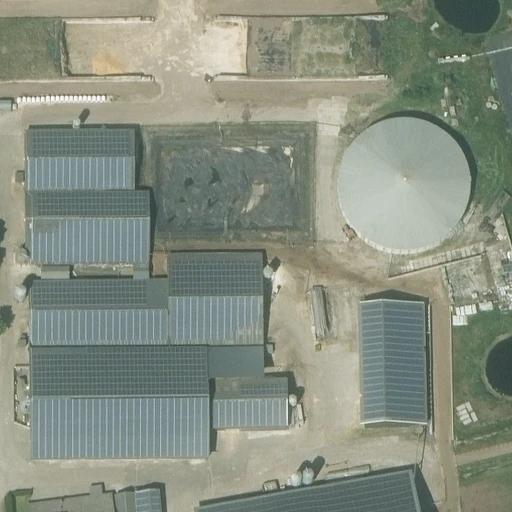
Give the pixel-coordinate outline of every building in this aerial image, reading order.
[(403,124),(397,124),(392,125),(386,126),(381,128),(375,130),(370,132),(365,135),(360,139),(356,143),(352,147),(349,152),(346,157),(343,162),(341,167),(339,172),(338,178),(337,184),(337,190),(337,196),(338,202),(339,208),(341,214),(344,219),(347,224),(350,229),(354,234),(358,239),(363,243),(368,246),(373,249),(378,251),(384,253),(390,255),(395,256),(401,256),(407,256),(413,255),(419,254),(425,252),(430,250),(435,247),(440,244),(445,241),(449,237),(453,233),(457,228),(460,223),(463,218),(465,213),(467,207),(468,201),(469,196),(469,190),(469,184),(468,178),(467,172),(465,167),(463,162),(460,157),(457,152),(453,147),(450,143),(445,139),(441,136),(436,133),(431,130),(426,128),(420,126),(415,125),(409,124),(403,124)] [(102,136),(102,193),(133,193),(133,135),(102,136)] [(25,197),(102,196),(102,193),(102,136),(24,136),(25,197)] [(146,196),(102,196),(25,197),(25,255),(28,255),(28,267),(58,267),(58,254),(148,254),(148,196),(146,196)] [(29,387),(29,443),(207,441),(207,433),(206,385),(190,385),(190,382),(64,383),(64,379),(64,361),(169,361),(261,360),(260,327),(260,256),(166,256),(167,285),(28,285),(29,349),(32,349),(32,387),(29,387)] [(68,270),(40,270),(40,282),(68,282),(68,270)] [(367,429),(431,428),(428,306),(364,308),(367,429)] [(285,384),(206,385),(207,433),(286,432),(286,430),(292,430),(292,410),(285,410),(285,384)] [(413,511),(407,476),(204,511),(413,511)] [(112,511),(111,497),(25,508),(25,511),(112,511)] [(161,511),(162,502),(134,502),(133,511),(161,511)]
